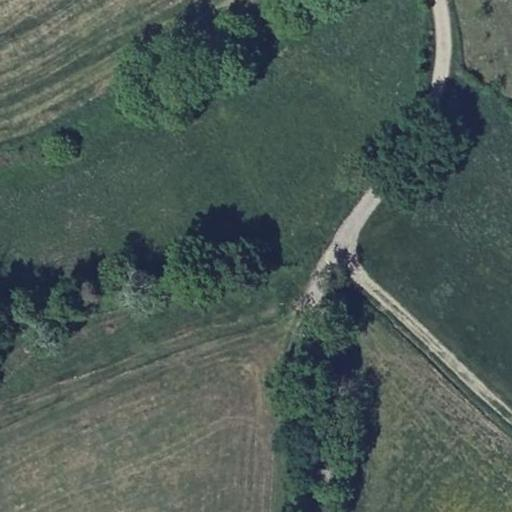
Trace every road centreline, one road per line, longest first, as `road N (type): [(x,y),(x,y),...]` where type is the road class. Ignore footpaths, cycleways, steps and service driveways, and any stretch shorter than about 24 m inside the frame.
road 1 (track): [(511,413),(354,272),(342,252),(444,68),(438,0)]
road 2 (track): [(342,252),(313,395),(308,511)]
